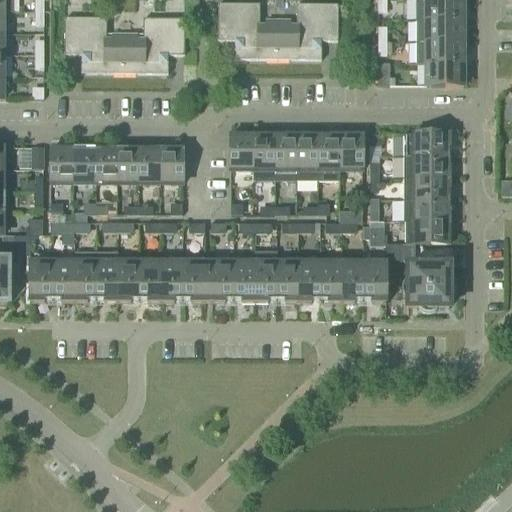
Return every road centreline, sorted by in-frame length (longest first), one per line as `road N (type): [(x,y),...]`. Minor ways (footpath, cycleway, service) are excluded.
road 1 (residential): [(477,210),(476,351),(453,367),(337,368),(326,363),(318,330),(137,331)]
road 2 (residential): [(0,129),(185,131),(213,116),(478,116)]
road 3 (residential): [(137,331),(135,402),(88,458)]
